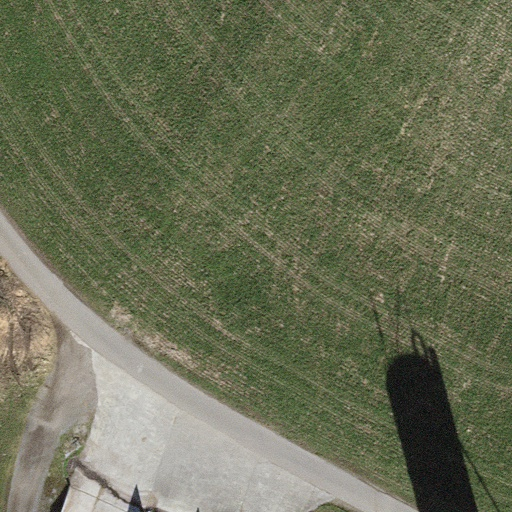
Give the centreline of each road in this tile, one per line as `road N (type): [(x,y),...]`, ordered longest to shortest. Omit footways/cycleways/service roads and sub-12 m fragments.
road 1 (track): [(400,511),(239,426),(85,323),(0,225)]
road 2 (track): [(25,511),(85,323)]
